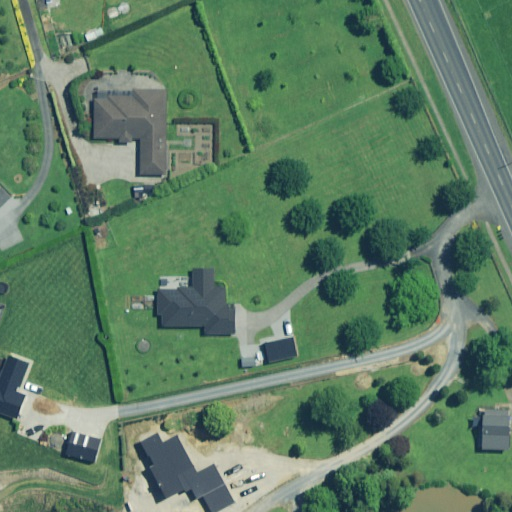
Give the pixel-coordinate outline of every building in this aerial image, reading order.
[(109,99),(95,99),(94,137),(120,138),(120,142),(132,142),(132,138),(141,138),(141,175),(167,175),(167,90),(134,90),(134,96),(109,96),(109,99)] [(0,208),(10,199),(1,189),(0,190),(0,208)] [(162,315),(162,326),(205,326),(205,334),(236,334),(236,310),(228,310),(228,289),(214,288),(214,270),(193,270),(193,288),(179,288),(179,290),(158,290),(158,315),(162,315)] [(294,338),(266,343),(269,363),(298,357),(294,338)] [(254,357),(240,358),(240,368),(255,367),(254,357)] [(0,413),(17,420),(26,396),(16,392),(27,365),(10,358),(0,384),(0,413)] [(508,451),(510,412),(484,411),(482,450),(508,451)] [(101,440),(74,432),(67,455),(95,463),(101,440)]
